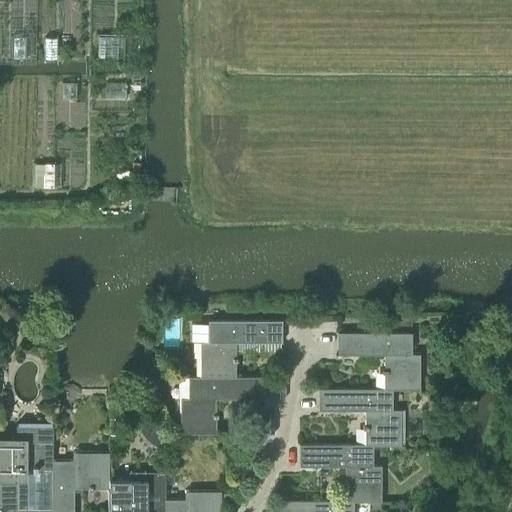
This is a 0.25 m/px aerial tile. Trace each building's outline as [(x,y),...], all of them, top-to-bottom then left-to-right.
[(8,305),(0,310),(0,314),(5,322),(15,316),(8,305)] [(411,312),(394,312),(394,323),(411,323),(411,312)] [(200,342),(201,376),(236,375),(235,341),(282,341),(282,319),(208,320),(208,342),(200,342)] [(384,353),(384,387),(393,387),(421,387),(422,351),(412,351),(412,330),(337,331),(338,353),(384,353)] [(262,375),(236,375),(201,376),(190,377),(190,396),(182,396),(182,433),(218,433),(218,397),(262,397),(262,375)] [(365,409),(365,443),(374,442),(401,442),(402,407),(393,407),(393,387),(384,387),(318,387),(318,409),(365,409)] [(52,509),(52,467),(52,460),(53,421),(15,421),(15,441),(0,441),(0,511),(17,511),(17,509),(52,509)] [(346,464),(346,499),(354,499),(382,499),(382,463),(374,463),(374,442),(365,443),(299,443),(299,465),(346,464)] [(107,486),(107,480),(108,452),(71,452),(71,460),(52,460),(52,467),(52,509),(51,511),(73,511),(74,486),(107,486)] [(107,480),(107,486),(107,511),(129,511),(129,505),(164,505),(165,498),(165,471),(128,471),(128,480),(107,480)] [(165,498),(164,505),(163,511),(219,511),(220,490),(185,490),(185,498),(165,498)] [(353,511),(354,499),(346,499),(279,499),(279,511),(353,511)]
